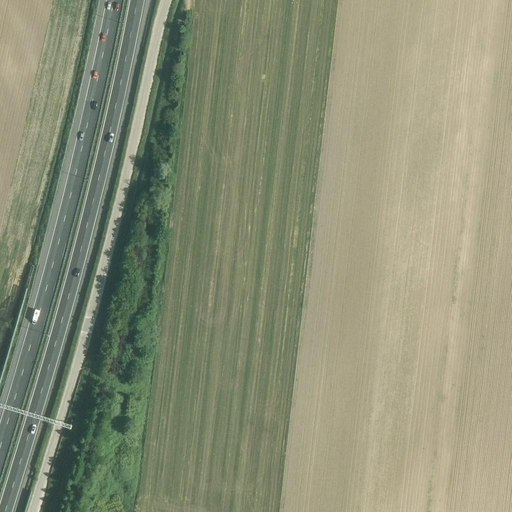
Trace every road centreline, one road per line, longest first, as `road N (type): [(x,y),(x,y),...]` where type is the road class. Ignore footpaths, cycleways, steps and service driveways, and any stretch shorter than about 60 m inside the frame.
road 1 (unclassified): [(33,511),(175,0)]
road 2 (motorway): [(4,511),(68,299),(138,0)]
road 3 (motorway): [(114,0),(44,297),(0,443)]
